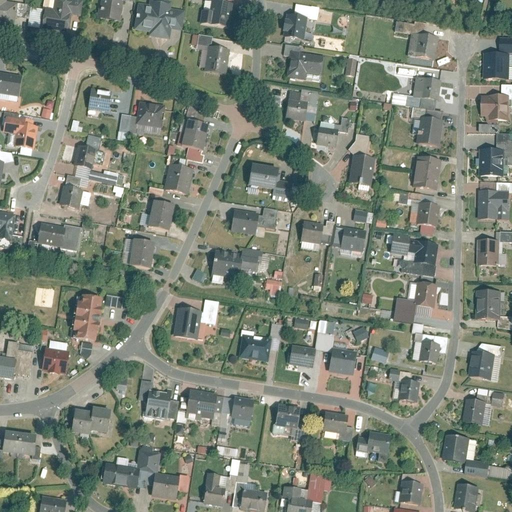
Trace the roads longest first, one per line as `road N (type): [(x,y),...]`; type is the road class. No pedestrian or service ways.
road 1 (residential): [(462,34),(458,329),(448,381),(414,429)]
road 2 (residential): [(414,429),(369,408),(169,369),(132,342)]
road 3 (residential): [(132,342),(157,310),(243,116)]
road 4 (residential): [(79,57),(243,116)]
road 5 (residential): [(79,57),(45,174),(28,195)]
road 6 (residential): [(102,511),(72,477),(43,404)]
